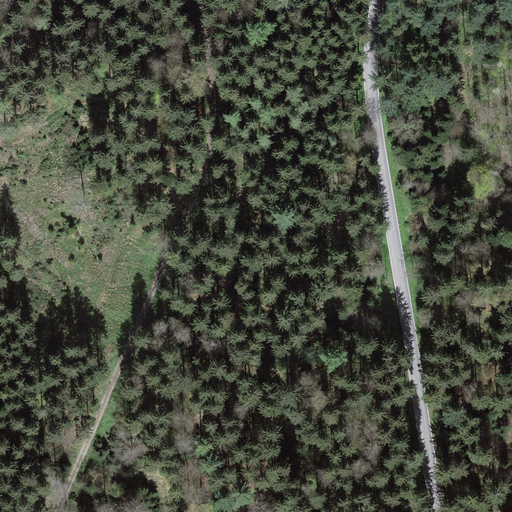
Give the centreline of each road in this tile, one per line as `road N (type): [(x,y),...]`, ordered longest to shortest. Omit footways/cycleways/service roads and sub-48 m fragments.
road 1 (track): [(197,0),(215,118),(212,162),(62,511)]
road 2 (tertiary): [(441,511),(372,104),(377,0)]
